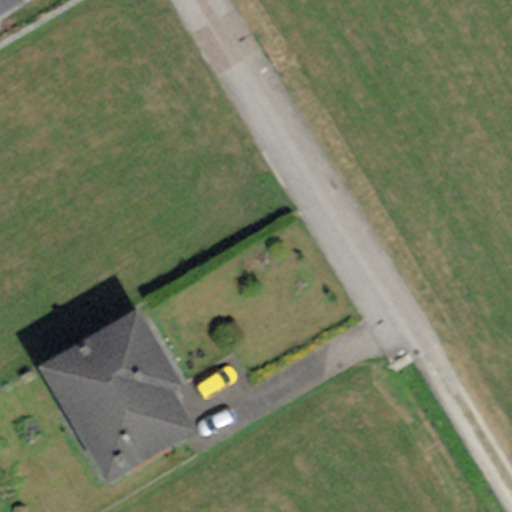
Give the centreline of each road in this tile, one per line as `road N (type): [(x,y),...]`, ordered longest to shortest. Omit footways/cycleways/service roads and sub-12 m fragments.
road 1 (residential): [(427,353),(206,0)]
road 2 (track): [(511,493),(427,353)]
